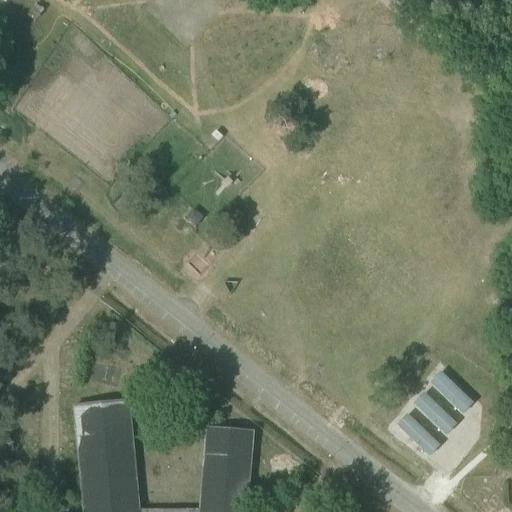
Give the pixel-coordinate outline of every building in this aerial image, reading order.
[(193,209),(186,219),(195,226),(203,217),(193,209)] [(440,373),(429,384),(463,416),(473,405),(440,373)] [(424,394),(413,405),(446,437),(457,426),(424,394)] [(245,511),(252,434),(252,433),(208,429),(208,430),(208,431),(201,511),(138,511),(128,403),(128,402),(74,407),(74,408),(75,408),(85,511),(245,511)] [(407,415),(396,426),(429,458),(440,447),(407,415)]
